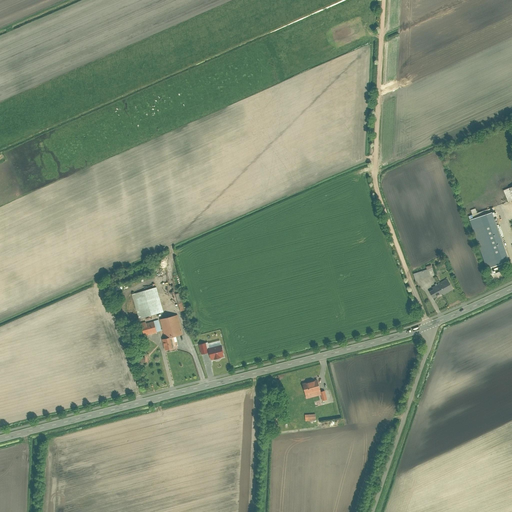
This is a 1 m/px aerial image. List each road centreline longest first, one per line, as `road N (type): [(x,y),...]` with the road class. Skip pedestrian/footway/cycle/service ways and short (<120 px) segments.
road 1 (tertiary): [(428,325),(0,439)]
road 2 (track): [(383,0),(374,181),(428,325)]
road 3 (unclassified): [(428,325),(431,336),(372,511)]
